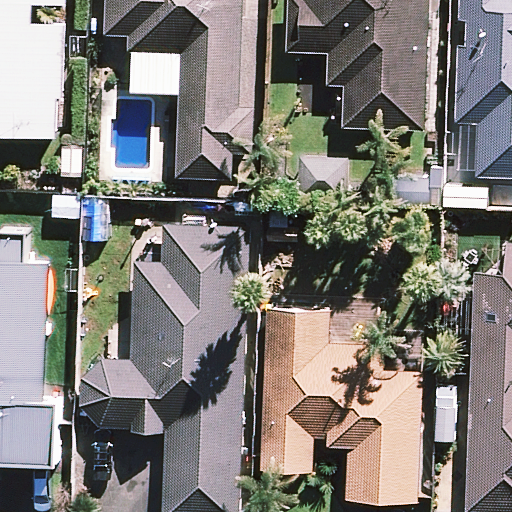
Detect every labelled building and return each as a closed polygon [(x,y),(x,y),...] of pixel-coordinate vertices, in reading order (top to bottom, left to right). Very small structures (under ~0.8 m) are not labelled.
[(72,0),(0,0),(0,142),(66,146),(71,30),(42,29),(43,10),(72,12),(72,0)] [(244,185),(251,0),(115,0),(114,41),(138,42),(137,57),(192,59),(186,182),(244,185)] [(297,0),(295,58),(336,60),(335,91),(353,92),(351,133),(433,137),(438,0),(297,0)] [(511,0),(469,0),(469,26),(477,27),(476,51),(468,51),(465,128),(487,129),(485,182),(511,182),(511,0)] [(347,160),(301,156),(298,201),(344,204),(347,160)] [(247,511),(259,231),(174,228),(172,268),(143,267),(139,365),(114,364),(91,383),(90,411),(111,433),(142,434),(142,436),(175,438),(172,511),(247,511)] [(52,408),(58,269),(33,268),(35,240),(9,239),(8,247),(0,246),(0,485),(5,486),(6,471),(65,473),(68,409),(52,408)] [(511,511),(511,279),(484,278),(475,511),(511,511)] [(340,316),(279,314),(272,474),(322,476),(324,442),(337,443),(337,453),(358,454),(356,504),(427,507),(427,503),(432,377),(393,375),(394,350),(338,348),(340,316)]
